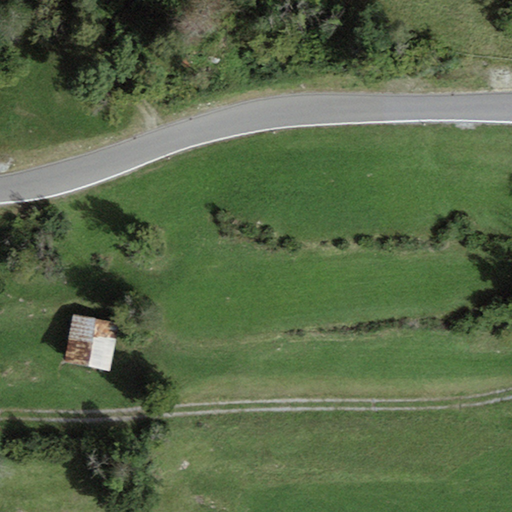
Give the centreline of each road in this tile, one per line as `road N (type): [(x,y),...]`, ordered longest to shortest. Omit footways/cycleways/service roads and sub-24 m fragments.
road 1 (residential): [(0,189),(72,175),(274,111),(511,107)]
road 2 (track): [(511,391),(402,406),(0,414)]
